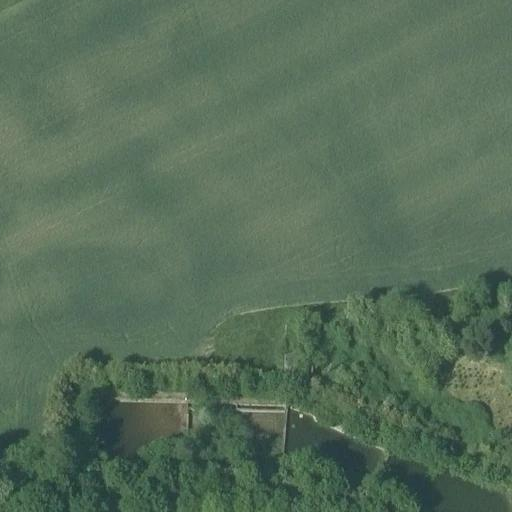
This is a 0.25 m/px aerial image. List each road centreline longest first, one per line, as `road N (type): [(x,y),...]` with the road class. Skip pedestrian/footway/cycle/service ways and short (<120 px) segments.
road 1 (track): [(511,294),(257,330)]
road 2 (track): [(110,511),(311,511)]
